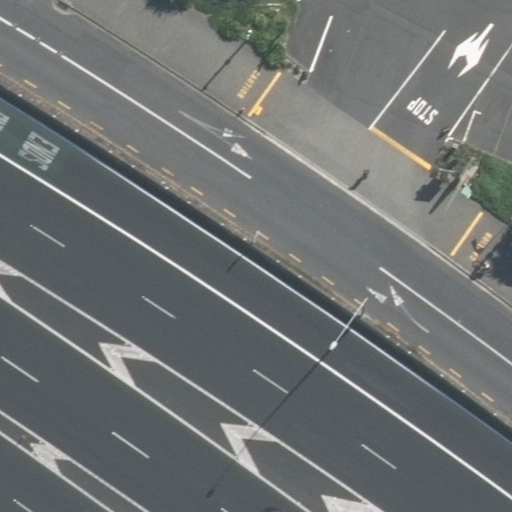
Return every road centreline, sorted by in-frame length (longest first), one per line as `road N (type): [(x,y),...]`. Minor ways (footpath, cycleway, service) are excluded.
road 1 (residential): [(0,15),(304,214),(511,363)]
road 2 (motorway): [(0,214),(466,511)]
road 3 (motorway): [(0,378),(214,511)]
